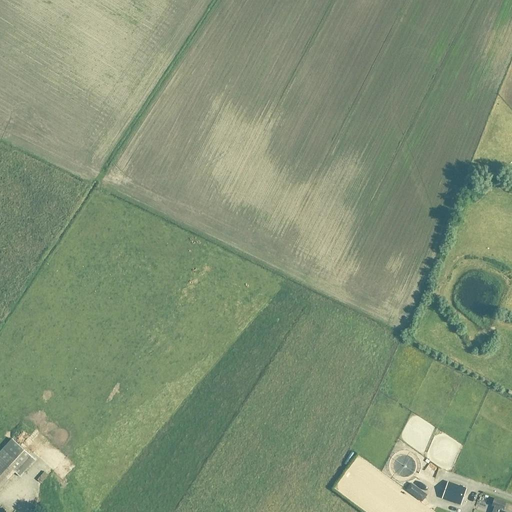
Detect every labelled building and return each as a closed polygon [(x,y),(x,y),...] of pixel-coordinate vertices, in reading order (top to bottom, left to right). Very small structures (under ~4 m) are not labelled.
[(29,456),(11,440),(0,452),(0,460),(13,473),(29,456)] [(413,477),(412,459),(393,460),(394,477),(413,477)] [(0,460),(0,487),(13,473),(0,460)] [(465,489),(448,483),(442,499),(460,505),(465,489)] [(502,511),(505,504),(494,500),(491,507),(495,508),(493,511),(500,511),(501,511),(502,511)]
